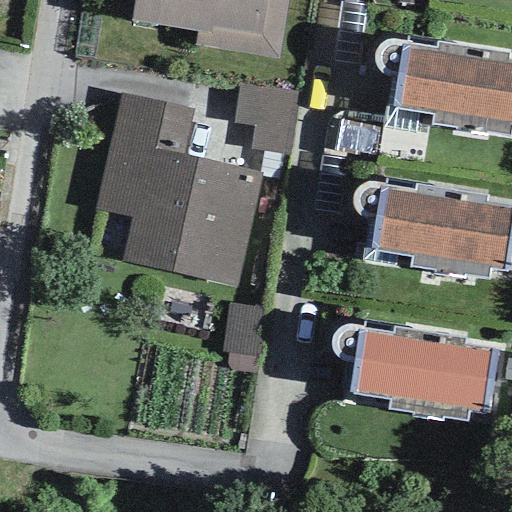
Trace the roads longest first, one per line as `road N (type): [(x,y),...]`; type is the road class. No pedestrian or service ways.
road 1 (residential): [(0,447),(234,473),(263,462),(323,74)]
road 2 (residential): [(52,0),(0,357)]
